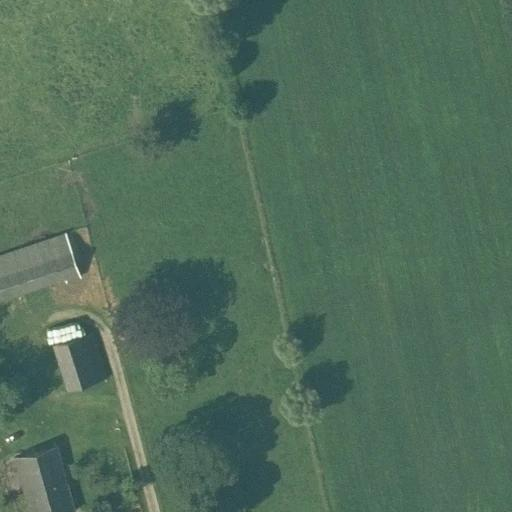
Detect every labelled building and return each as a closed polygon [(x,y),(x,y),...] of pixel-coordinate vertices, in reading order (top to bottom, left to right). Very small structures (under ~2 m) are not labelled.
[(66,234),(38,244),(50,282),(64,277),(66,281),(80,277),(66,234)] [(38,244),(0,256),(0,298),(50,282),(38,244)] [(85,334),(54,343),(68,389),(99,380),(85,334)] [(56,446),(14,457),(24,490),(65,479),(56,446)] [(65,479),(24,490),(29,511),(67,511),(73,510),(65,479)]
